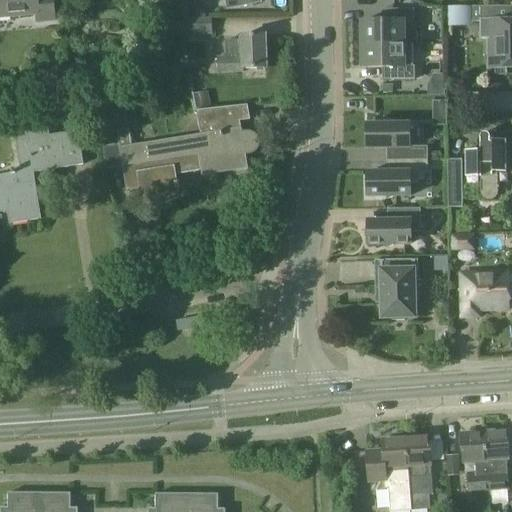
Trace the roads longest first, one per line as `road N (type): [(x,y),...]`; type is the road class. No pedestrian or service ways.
road 1 (residential): [(0,325),(301,276)]
road 2 (tertiary): [(0,422),(297,398)]
road 3 (unclassified): [(301,276),(319,163),(321,0)]
road 4 (tertiary): [(297,398),(511,382)]
road 5 (unclassified): [(297,398),(301,276)]
